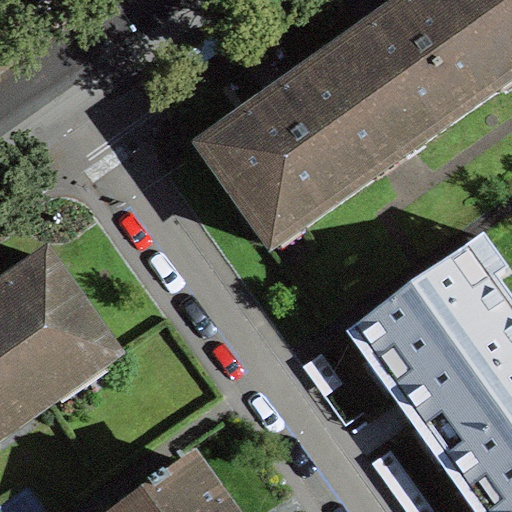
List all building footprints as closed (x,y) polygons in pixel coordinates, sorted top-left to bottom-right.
[(328,60),(397,158),(497,88),(490,77),(511,61),(511,56),(471,0),(412,0),(381,22),(328,60)] [(511,0),(471,0),(511,56),(511,0)] [(202,148),(264,236),(290,218),(298,228),(397,158),(328,60),(254,112),(202,148)] [(447,459),(511,413),(511,311),(489,280),(479,288),(459,260),(470,252),(467,249),(355,329),(376,358),(368,364),(390,394),(398,389),(401,394),(425,428),(436,421),(457,450),(446,457),(447,459)] [(0,418),(107,344),(46,258),(0,290),(0,418)] [(511,511),(511,413),(447,459),(468,487),(460,493),(473,511),(511,511)] [(227,511),(192,463),(168,481),(163,473),(148,484),(153,491),(124,511),(227,511)]
